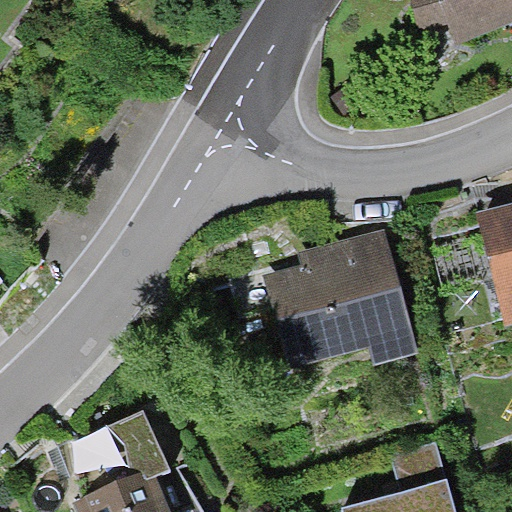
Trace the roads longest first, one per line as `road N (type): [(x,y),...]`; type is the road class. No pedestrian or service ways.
road 1 (residential): [(0,414),(111,301),(222,127)]
road 2 (residential): [(222,127),(287,161),(341,176),(444,163),(511,137)]
road 3 (residential): [(222,127),(298,0)]
